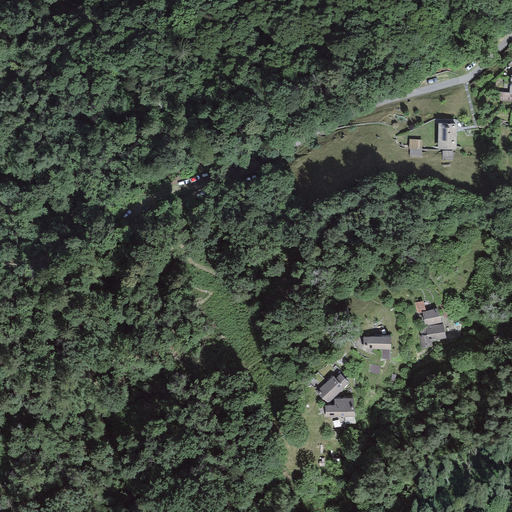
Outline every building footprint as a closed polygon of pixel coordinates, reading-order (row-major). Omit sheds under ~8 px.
[(511,101),(511,99),(511,95),(509,95),(509,92),(499,92),(499,100),(511,101)] [(456,149),(456,124),(438,124),(438,149),(456,149)] [(410,149),(409,156),(421,157),(422,140),(409,139),(409,149),(410,149)] [(452,151),(442,151),(442,160),(453,160),(452,151)] [(422,312),(426,311),(423,301),(414,303),(417,313),(422,312)] [(424,324),(440,321),(437,309),(426,311),(422,312),(424,324)] [(431,342),(446,338),(443,324),(420,328),(421,335),(419,335),(421,349),(433,346),(431,342)] [(391,337),(363,337),(364,349),(382,350),(389,350),(391,350),(391,337)] [(378,375),(380,367),(372,364),(370,372),(378,375)] [(349,383),(340,374),(335,378),(332,376),(316,392),(328,404),(349,383)] [(325,406),(325,417),(354,417),(354,399),(334,399),(334,406),(325,406)]
